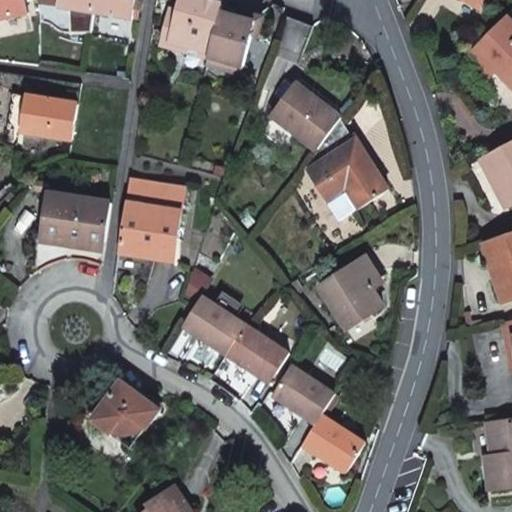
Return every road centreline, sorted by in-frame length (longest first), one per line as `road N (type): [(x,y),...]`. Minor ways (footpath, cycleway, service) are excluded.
road 1 (residential): [(381,21),(427,156),(437,226),(418,384),(398,461),(374,511)]
road 2 (residential): [(301,511),(223,400),(115,345)]
road 3 (residential): [(115,345),(94,365),(64,367),(41,348),(36,319),(52,294),(81,286),(107,298),(118,335)]
